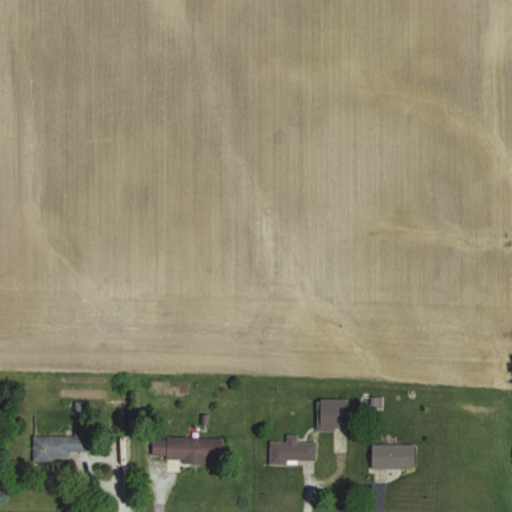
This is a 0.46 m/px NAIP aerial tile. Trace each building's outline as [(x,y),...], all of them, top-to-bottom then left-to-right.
[(387,398),(363,399),(364,413),(387,412),(387,398)] [(355,401),(325,400),(324,430),(354,431),(355,401)] [(38,437),(38,461),(80,461),(80,453),(96,454),(96,433),(79,433),(79,437),(38,437)] [(291,443),(274,442),(274,465),(291,465),(291,462),(322,462),(322,443),(303,443),(303,436),(291,436),(291,443)] [(158,461),(211,462),(211,461),(226,461),(226,440),(158,438),(158,461)] [(378,470),(421,470),(421,445),(377,446),(378,470)]
